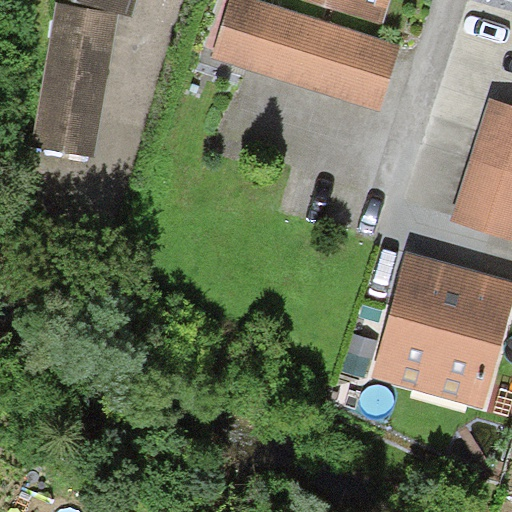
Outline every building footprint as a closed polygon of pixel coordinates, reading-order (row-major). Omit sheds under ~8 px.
[(96,159),(118,17),(68,0),(56,0),(33,151),(96,159)] [(68,0),(118,17),(129,21),(136,0),(68,0)] [(402,46),(381,40),(254,0),(231,0),(212,61),(381,114),(402,46)] [(254,0),(381,40),(393,0),(254,0)] [(511,108),(490,101),(451,223),(511,242),(511,108)] [(407,255),(372,380),(485,411),(511,315),(511,284),(458,270),(407,255)]
